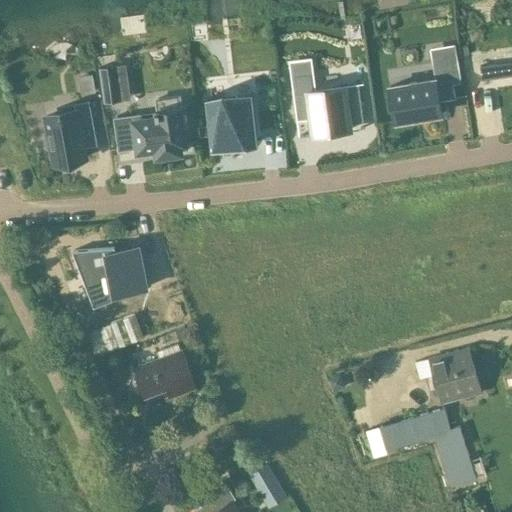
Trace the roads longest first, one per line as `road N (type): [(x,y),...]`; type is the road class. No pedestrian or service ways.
road 1 (residential): [(511,152),(320,184),(0,210)]
road 2 (residential): [(168,511),(142,462),(223,425)]
